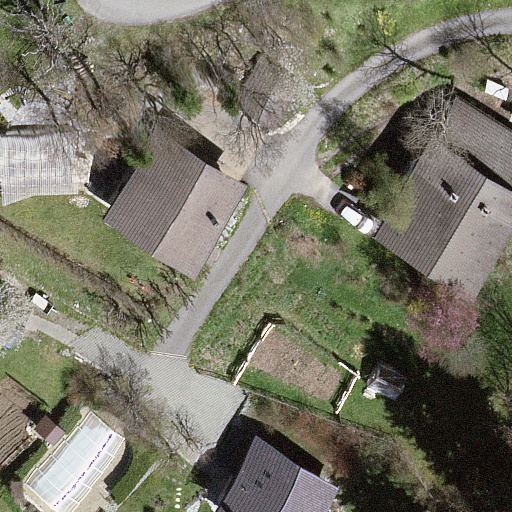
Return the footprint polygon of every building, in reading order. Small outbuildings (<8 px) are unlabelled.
[(240,97),(266,114),(288,80),(262,63),(240,97)] [(234,186),(151,129),(96,209),(179,266),(234,186)] [(511,196),(511,193),(421,138),(366,229),(459,285),(511,196)] [(0,327),(5,330),(21,305),(0,292),(0,327)] [(305,511),(324,483),(250,436),(219,485),(232,494),(220,511),(305,511)]
